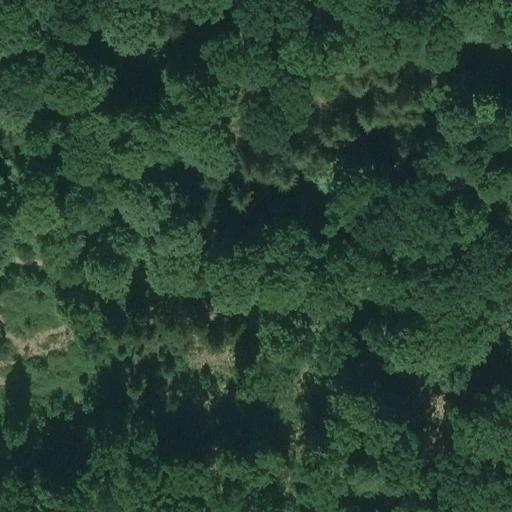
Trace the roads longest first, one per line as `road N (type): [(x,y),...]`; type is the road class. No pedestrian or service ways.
road 1 (track): [(483,282),(278,282),(0,255)]
road 2 (track): [(81,265),(127,0)]
